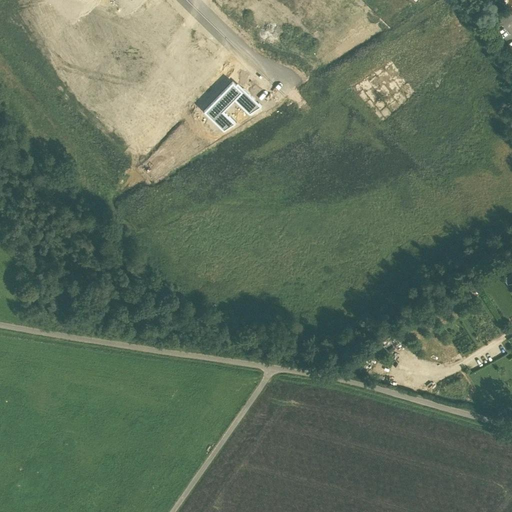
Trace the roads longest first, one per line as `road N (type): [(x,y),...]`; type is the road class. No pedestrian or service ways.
road 1 (track): [(0,324),(272,368)]
road 2 (track): [(272,368),(500,423)]
road 3 (track): [(272,368),(171,511)]
